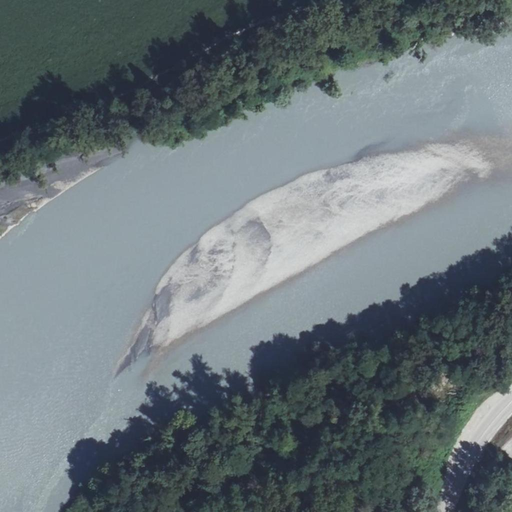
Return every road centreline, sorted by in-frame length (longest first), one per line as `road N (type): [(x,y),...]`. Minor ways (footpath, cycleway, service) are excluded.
road 1 (track): [(0,140),(120,94),(263,20),(335,0)]
road 2 (tertiary): [(443,511),(475,439),(511,399)]
